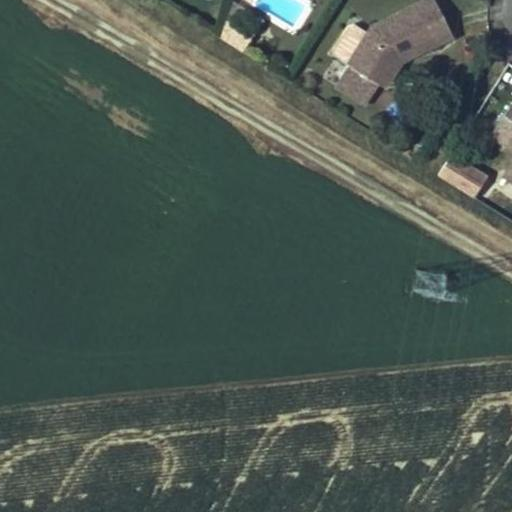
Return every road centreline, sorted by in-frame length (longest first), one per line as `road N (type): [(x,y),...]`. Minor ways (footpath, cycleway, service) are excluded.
road 1 (track): [(59,0),(511,271)]
road 2 (track): [(117,0),(511,252)]
road 3 (track): [(119,38),(0,259)]
